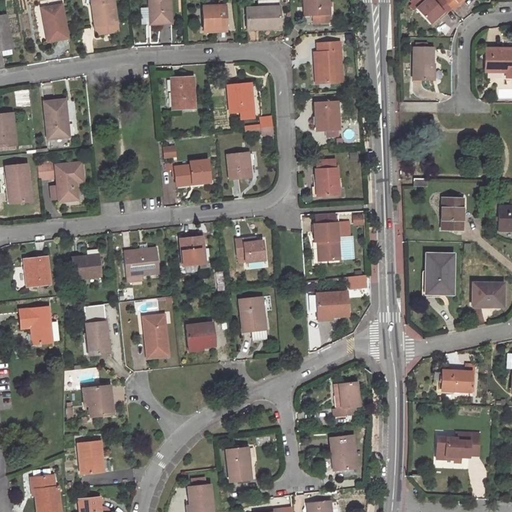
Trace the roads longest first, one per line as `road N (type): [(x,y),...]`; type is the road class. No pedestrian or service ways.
road 1 (residential): [(0,80),(133,59),(252,53),(275,66),(281,81),(288,170),(285,186),(260,204),(0,236)]
road 2 (residential): [(181,434),(353,344),(390,346)]
road 3 (secondary): [(366,0),(383,173)]
road 4 (secondary): [(390,346),(383,173)]
road 5 (secondary): [(383,173),(384,0)]
road 6 (secondary): [(392,506),(390,346)]
road 7 (residential): [(390,346),(442,345),(511,328)]
road 8 (residential): [(463,107),(469,32),(480,21),(511,17)]
road 9 (residential): [(511,510),(392,506)]
